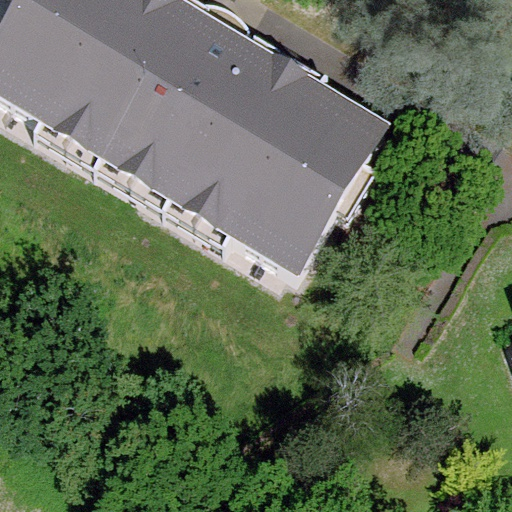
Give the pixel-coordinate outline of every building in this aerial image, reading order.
[(0,41),(16,52),(45,6),(34,0),(16,0),(0,26),(0,41)] [(110,175),(178,217),(240,256),(305,295),(346,229),(374,184),(397,145),(331,105),(267,69),(199,28),(152,0),(48,0),(45,6),(16,52),(0,77),(0,107),(47,137),(110,175)] [(152,0),(199,28),(207,18),(178,0),(152,0)] [(267,69),(331,105),(336,96),(274,58),(267,69)] [(110,175),(47,137),(41,148),(42,152),(102,188),(110,175)] [(374,184),(346,229),(360,237),(387,192),(374,184)] [(240,256),(178,217),(172,228),(173,232),(232,267),(240,256)]
